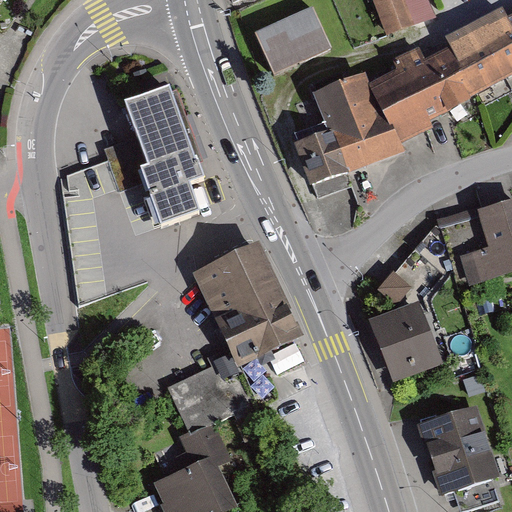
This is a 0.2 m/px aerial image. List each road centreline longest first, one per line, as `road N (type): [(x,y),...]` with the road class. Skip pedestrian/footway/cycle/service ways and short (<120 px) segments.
road 1 (residential): [(39,182),(61,363),(94,511)]
road 2 (primary): [(198,0),(212,56),(313,297)]
road 3 (residential): [(191,0),(106,24),(79,44),(53,77),(40,124),(39,182)]
road 4 (residential): [(511,160),(416,197),(313,297)]
road 5 (primary): [(313,297),(390,511)]
